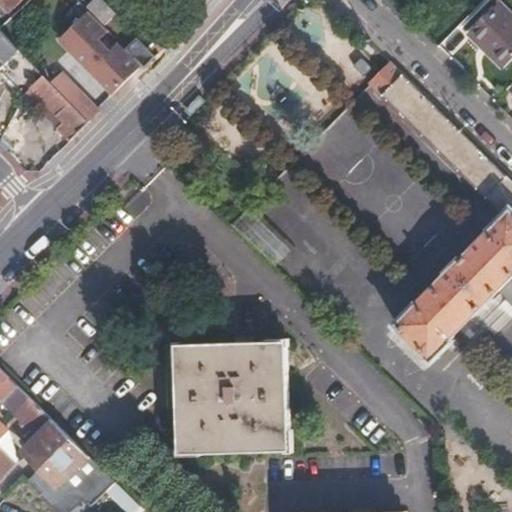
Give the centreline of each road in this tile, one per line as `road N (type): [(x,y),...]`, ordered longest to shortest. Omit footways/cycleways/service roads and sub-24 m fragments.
road 1 (residential): [(116,146),(405,425),(418,455),(419,511)]
road 2 (residential): [(511,150),(359,0)]
road 3 (primary): [(116,146),(259,0)]
